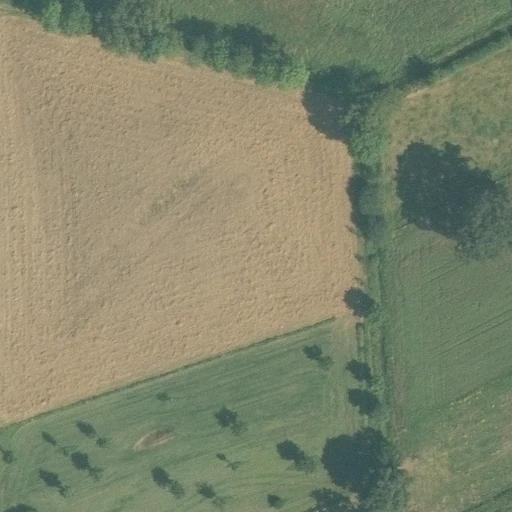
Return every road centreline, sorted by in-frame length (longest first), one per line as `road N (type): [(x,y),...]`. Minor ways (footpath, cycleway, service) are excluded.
road 1 (track): [(363,103),(355,130),(385,511)]
road 2 (track): [(363,103),(0,22)]
road 3 (track): [(511,29),(363,103)]
